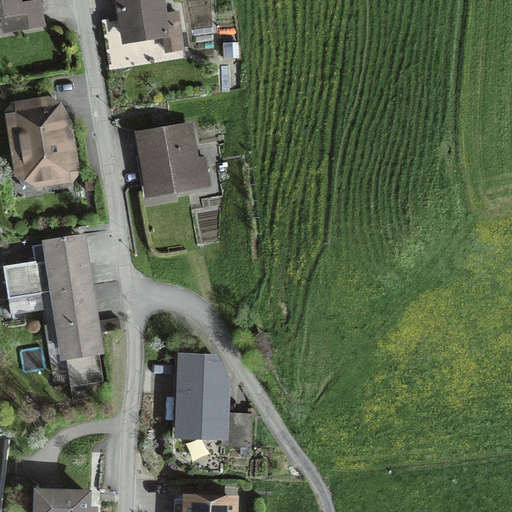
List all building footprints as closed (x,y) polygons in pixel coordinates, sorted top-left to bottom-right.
[(16,5),(15,0),(0,0),(0,16),(12,14),(14,30),(44,25),(40,1),(16,5)] [(104,23),(111,70),(185,58),(180,26),(165,28),(160,0),(120,0),(123,20),(104,23)] [(39,181),(69,176),(74,171),(70,148),(67,142),(58,137),(52,103),(16,107),(12,114),(21,172),(38,170),(39,181)] [(209,183),(205,160),(194,162),(188,128),(141,136),(150,186),(175,182),(176,188),(209,183)] [(78,384),(104,380),(82,238),(33,246),(36,261),(4,266),(11,314),(59,307),(66,353),(73,352),(78,384)] [(265,329),(247,337),(256,359),(274,351),(265,329)] [(184,358),(181,433),(223,435),(225,380),(214,359),(184,358)] [(87,510),(88,493),(38,492),(37,511),(94,511),(94,510),(87,510)] [(232,511),(233,500),(188,499),(187,511),(232,511)]
